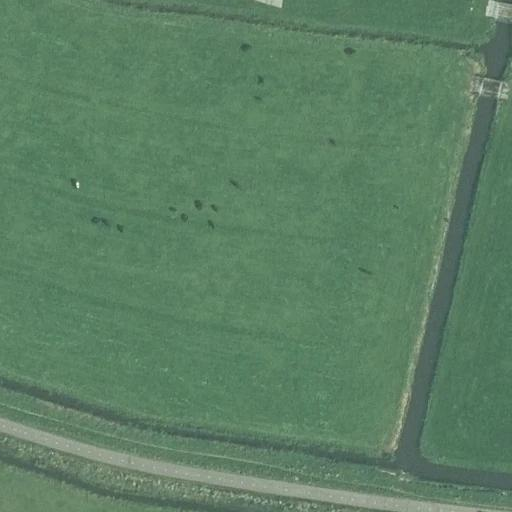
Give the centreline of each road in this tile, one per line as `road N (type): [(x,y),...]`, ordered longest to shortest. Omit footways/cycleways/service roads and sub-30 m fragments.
road 1 (unclassified): [(440,511),(160,471),(0,425)]
road 2 (track): [(278,0),(511,12)]
